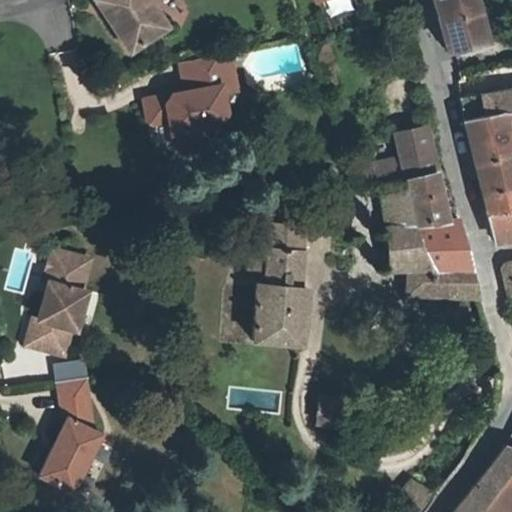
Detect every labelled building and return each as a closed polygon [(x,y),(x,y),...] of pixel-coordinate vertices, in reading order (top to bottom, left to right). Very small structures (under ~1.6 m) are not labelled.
[(165,29),(145,0),(90,0),(125,55),(165,29)] [(433,0),(448,52),(487,42),(475,0),(433,0)] [(333,72),(324,46),(307,52),(316,77),(333,72)] [(225,111),(221,94),(219,86),(231,83),(224,54),(174,65),(181,98),(181,99),(172,101),(171,96),(139,102),(143,123),(176,117),(180,138),(191,145),(203,143),(210,133),(207,124),(217,122),(225,111)] [(231,83),(219,86),(221,94),(232,91),(231,83)] [(511,112),(511,87),(481,93),(458,99),(462,120),(511,112)] [(511,112),(462,120),(467,140),(511,131),(511,112)] [(511,131),(467,140),(487,218),(511,214),(511,153),(511,131)] [(403,180),(399,159),(349,171),(356,192),(383,185),(384,185),(403,180)] [(408,270),(408,295),(474,297),(472,273),(457,215),(447,216),(434,172),(403,180),(405,220),(386,223),(388,269),(408,270)] [(384,185),(386,223),(405,220),(403,180),(384,185)] [(275,223),(252,222),(247,286),(256,287),(252,339),(298,344),(305,286),(298,286),(303,226),(297,225),(298,210),(276,208),(275,223)] [(511,214),(487,218),(492,237),(511,234),(511,214)] [(47,286),(36,323),(46,325),(39,351),(62,358),(69,331),(74,333),(84,296),(79,295),(88,264),(50,254),(42,285),(47,286)] [(506,295),(511,293),(511,257),(505,258),(499,265),(506,295)] [(32,321),(24,347),(39,351),(46,325),(36,323),(32,321)] [(64,422),(37,479),(69,495),(96,437),(86,432),(88,426),(81,381),(54,386),(58,419),(64,422)] [(340,423),(341,399),(316,396),(315,421),(340,423)] [(502,511),(511,495),(511,446),(506,444),(456,511),(502,511)]
